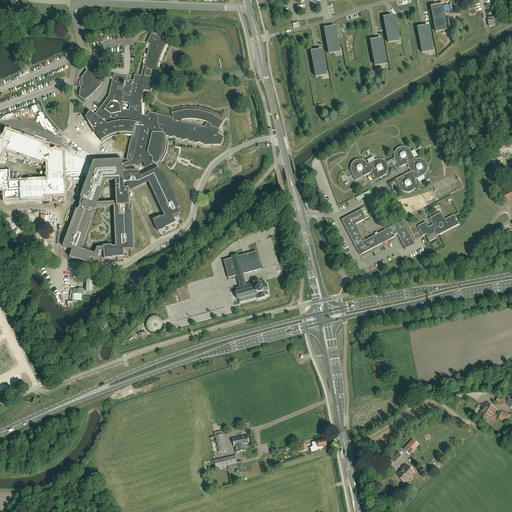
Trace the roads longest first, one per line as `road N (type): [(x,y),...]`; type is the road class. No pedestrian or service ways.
road 1 (unclassified): [(284,157),(36,387)]
road 2 (primary): [(322,312),(176,354),(55,408)]
road 3 (primary): [(55,408),(324,322)]
road 4 (primary): [(511,274),(322,312)]
road 5 (primary): [(324,322),(511,284)]
road 6 (unclassified): [(248,7),(71,2)]
road 7 (tertiary): [(322,312),(284,157)]
road 8 (residential): [(344,453),(422,399),(466,421)]
